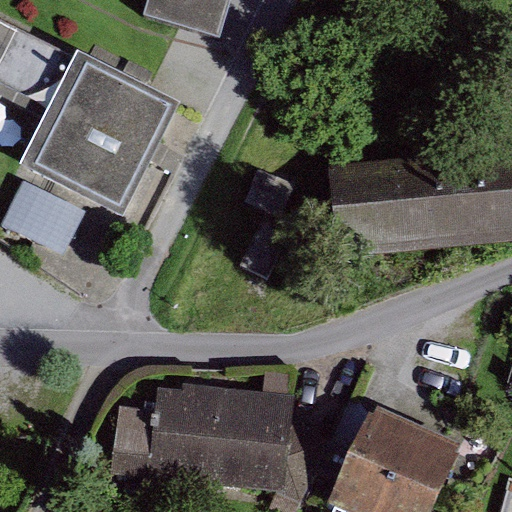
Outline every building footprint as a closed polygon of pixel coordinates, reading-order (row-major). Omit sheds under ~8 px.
[(222,0),(194,0),(220,9),(222,0)] [(188,122),(17,34),(0,67),(0,95),(62,127),(34,183),(132,233),(188,122)] [(511,161),(340,173),(347,263),(511,251),(511,161)] [(297,424),(301,397),(164,386),(161,417),(131,413),(117,476),(283,501),(280,511),(306,511),(341,448),(297,424)] [(440,511),(468,456),(381,414),(334,511),(335,511),(440,511)]
